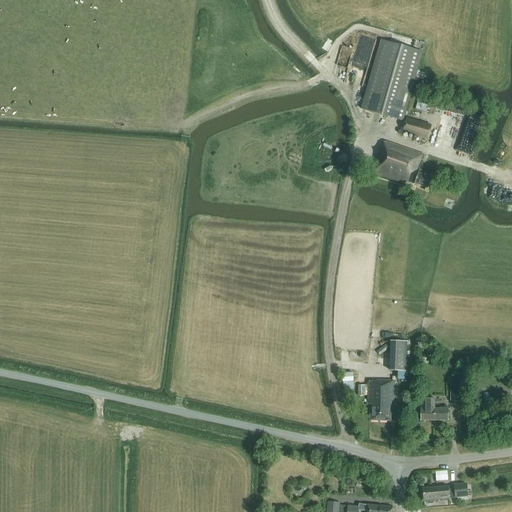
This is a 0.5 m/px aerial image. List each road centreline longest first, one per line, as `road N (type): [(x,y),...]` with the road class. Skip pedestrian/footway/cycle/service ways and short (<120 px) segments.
road 1 (tertiary): [(347,448),(0,372)]
road 2 (unclassified): [(347,448),(327,318),(357,158),(356,114)]
road 3 (track): [(329,75),(182,125)]
